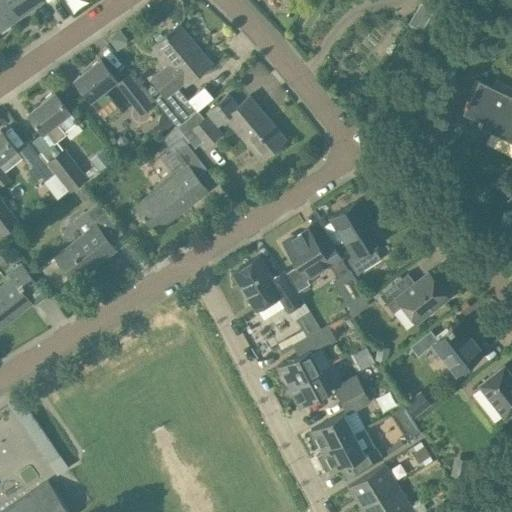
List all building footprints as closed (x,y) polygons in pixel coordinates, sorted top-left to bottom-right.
[(0,0),(0,29),(42,0),(0,0)] [(212,62),(179,23),(152,45),(168,63),(151,77),(166,95),(183,81),(186,84),(212,62)] [(116,78),(100,57),(74,77),(108,120),(121,109),(104,88),(116,78)] [(154,99),(132,71),(129,73),(127,72),(115,82),(140,114),(153,104),(151,102),(154,99)] [(511,95),(479,79),(463,110),(492,125),(490,130),(511,140),(511,95)] [(204,82),(187,97),(197,108),(214,94),(204,82)] [(77,120),(55,91),(28,111),(43,131),(45,129),(54,141),(66,132),(64,130),(77,120)] [(240,103),(230,91),(207,110),(218,123),(226,116),(261,158),(286,138),(250,95),(240,103)] [(168,114),(177,125),(197,109),(188,98),(168,114)] [(197,109),(177,125),(190,140),(194,146),(200,141),(205,147),(221,133),(206,115),(204,117),(197,109)] [(190,140),(177,125),(161,137),(169,147),(159,155),(171,170),(153,185),(156,189),(135,205),(151,225),(159,219),(163,223),(208,189),(197,175),(206,168),(186,143),(190,140)] [(23,156),(1,129),(0,130),(0,184),(10,176),(5,171),(23,156)] [(55,172),(56,174),(69,189),(87,176),(65,148),(50,161),(48,158),(45,160),(55,172)] [(40,184),(55,172),(45,160),(48,158),(43,152),(25,166),(40,184)] [(69,189),(56,174),(46,182),(58,197),(69,189)] [(20,220),(0,195),(0,234),(1,235),(20,220)] [(364,211),(366,210),(359,198),(330,215),(353,253),(346,257),(355,272),(380,257),(372,244),(373,243),(374,245),(378,243),(377,241),(381,238),(379,235),(381,234),(374,223),(372,224),(364,211)] [(122,231),(98,200),(72,218),(84,233),(55,255),(56,256),(41,267),(56,285),(70,274),(75,280),(116,248),(110,240),(122,231)] [(320,246),(308,227),(284,242),(298,264),(286,271),(297,289),(309,282),(305,276),(328,262),(337,276),(349,269),(330,239),(320,246)] [(272,277),(258,255),(233,271),(256,308),(277,295),(287,310),(303,300),(284,269),(272,277)] [(38,284),(21,262),(8,272),(11,277),(0,285),(0,325),(32,301),(26,293),(38,284)] [(447,297),(428,271),(409,286),(402,276),(379,294),(393,311),(402,304),(416,321),(447,297)] [(303,337),(320,328),(310,310),(296,317),(303,331),(300,332),(303,337)] [(474,333),(462,318),(435,339),(444,350),(441,353),(456,372),(482,351),(470,336),(474,333)] [(277,365),(288,385),(320,368),(311,351),(336,338),(328,323),(320,328),(303,337),(292,342),(298,354),(277,365)] [(366,345),(352,353),(361,368),(374,360),(366,345)] [(376,346),(374,358),(386,360),(388,348),(376,346)] [(511,410),(511,376),(503,365),(479,384),(505,416),(511,410)] [(331,389),(320,368),(288,385),(299,406),(331,389)] [(341,398),(362,387),(356,375),(334,386),(341,398)] [(362,387),(341,398),(348,411),(369,400),(362,387)] [(431,402),(420,388),(404,401),(415,415),(431,402)] [(403,405),(390,414),(397,424),(410,416),(403,405)] [(311,428),(321,449),(354,432),(353,432),(343,412),(311,428)] [(321,449),(323,453),(319,456),(325,469),(330,466),(332,470),(343,464),(351,477),(382,457),(375,447),(364,427),(353,432),(354,432),(321,449)] [(69,466),(54,444),(43,452),(58,473),(69,466)] [(424,446),(412,453),(418,463),(430,455),(424,446)] [(470,459),(454,455),(450,474),(466,478),(470,459)] [(347,485),(360,506),(397,484),(384,463),(347,485)] [(70,511),(48,480),(0,511),(70,511)] [(397,511),(410,504),(397,484),(360,506),(364,511),(397,511)]
